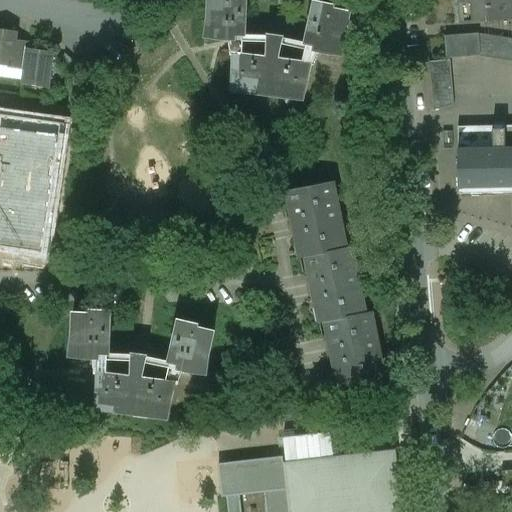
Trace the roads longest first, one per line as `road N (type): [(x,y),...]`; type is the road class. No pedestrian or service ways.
road 1 (residential): [(425,368),(398,0)]
road 2 (residential): [(440,511),(425,368)]
road 3 (residential): [(0,3),(65,11),(133,0)]
